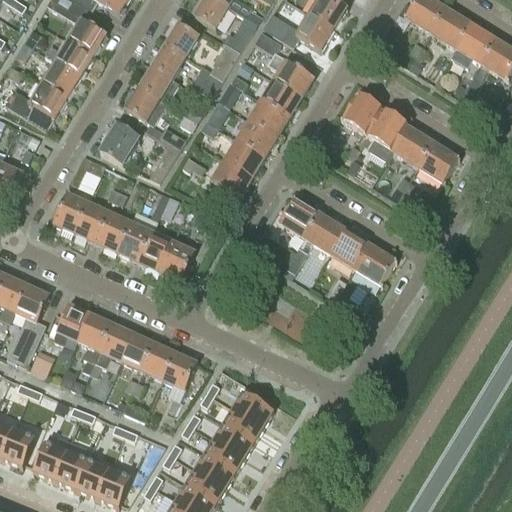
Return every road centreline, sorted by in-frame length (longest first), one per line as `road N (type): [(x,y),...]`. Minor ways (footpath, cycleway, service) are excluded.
road 1 (residential): [(8,244),(157,0)]
road 2 (residential): [(187,326),(8,244)]
road 3 (tertiary): [(417,511),(511,359)]
road 4 (residential): [(280,175),(187,326)]
road 5 (unclassified): [(488,160),(342,73)]
road 6 (unclassified): [(424,261),(280,175)]
road 7 (residential): [(340,394),(187,326)]
road 8 (unclassified): [(340,394),(424,261)]
road 9 (unclassified): [(266,511),(340,394)]
